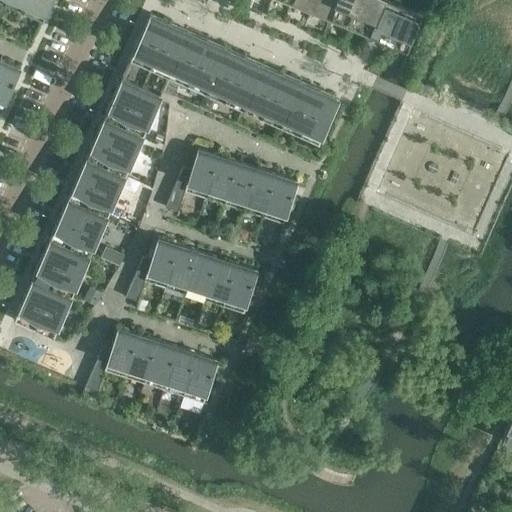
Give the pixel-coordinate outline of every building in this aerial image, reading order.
[(43,18),(50,0),(4,0),(4,1),(43,18)] [(310,10),(314,0),(292,0),(291,2),(310,10)] [(329,18),(336,0),(314,0),(310,10),(329,18)] [(348,25),(358,0),(336,0),(329,18),(348,25)] [(416,25),(421,12),(411,8),(397,2),(392,0),(358,0),(348,25),(368,34),(380,38),(406,49),(412,36),(415,37),(414,38),(415,38),(420,26),(419,25),(419,26),(416,25)] [(168,74),(186,34),(161,23),(163,18),(150,12),(121,76),(119,75),(117,80),(119,81),(103,116),(143,133),(158,100),(163,89),(169,75),(168,74)] [(205,91),(223,51),(186,34),(168,74),(169,75),(205,91)] [(242,108),(260,68),(223,51),(205,91),(242,108)] [(0,106),(3,108),(21,68),(1,59),(0,60),(0,106)] [(280,124),(298,84),(260,68),(242,108),(280,124)] [(318,142),(336,102),(338,96),(325,90),(323,95),(298,84),(280,124),(318,142)] [(125,174),(143,133),(103,116),(102,115),(99,121),(101,121),(85,156),(125,174)] [(205,196),(219,154),(198,147),(191,168),(188,178),(185,186),(184,189),(185,189),(205,196)] [(224,202),(239,161),(219,154),(205,196),(224,202)] [(107,214),(125,174),(85,156),(84,155),(81,161),(83,162),(67,196),(107,214)] [(244,208),(258,167),(239,161),(224,202),(244,208)] [(188,178),(191,168),(183,166),(179,175),(188,178)] [(263,215),(277,173),(258,167),(244,208),(263,215)] [(284,221),(297,179),(277,173),(263,215),(284,221)] [(185,186),(188,178),(179,175),(175,183),(185,186)] [(184,189),(185,186),(175,183),(172,191),(183,195),(185,189),(184,189)] [(181,202),(183,195),(172,191),(169,198),(181,202)] [(89,254),(107,214),(67,196),(66,195),(63,201),(65,202),(50,236),(89,254)] [(178,210),(181,202),(169,198),(165,206),(178,210)] [(89,254),(50,236),(48,235),(45,241),(47,242),(32,276),(71,294),(89,254)] [(165,285),(179,244),(158,237),(151,258),(148,267),(145,276),(144,279),(145,279),(165,285)] [(184,292),(198,250),(179,244),(165,285),(184,292)] [(204,298),(218,256),(198,250),(184,292),(204,298)] [(148,267),(151,258),(143,255),(139,264),(148,267)] [(223,304),(237,263),(218,256),(204,298),(223,304)] [(244,311),(257,269),(237,263),(223,304),(244,311)] [(145,276),(148,267),(139,264),(135,273),(145,276)] [(144,279),(145,276),(135,273),(132,280),(143,284),(145,279),(144,279)] [(53,335),(71,294),(32,276),(30,276),(27,281),(29,282),(13,317),(53,335)] [(141,291),(143,284),(132,280),(129,287),(141,291)] [(138,300),(141,291),(129,287),(125,295),(138,300)] [(125,375),(139,333),(118,326),(111,347),(108,357),(105,365),(104,368),(105,368),(125,375)] [(144,381),(159,339),(139,333),(125,375),(144,381)] [(164,387),(178,346),(159,339),(144,381),(164,387)] [(108,357),(111,347),(103,345),(99,354),(108,357)] [(183,394),(197,352),(178,346),(164,387),(183,394)] [(204,400),(217,358),(197,352),(183,394),(204,400)] [(105,365),(108,357),(99,354),(95,362),(105,365)] [(104,368),(105,365),(95,362),(92,370),(103,373),(105,368),(104,368)] [(101,381),(103,373),(92,370),(89,377),(101,381)] [(98,389),(101,381),(89,377),(85,385),(98,389)] [(511,442),(511,413),(501,438),(511,442)]
